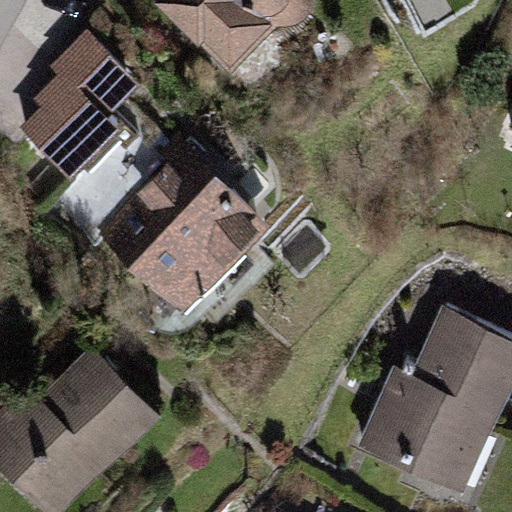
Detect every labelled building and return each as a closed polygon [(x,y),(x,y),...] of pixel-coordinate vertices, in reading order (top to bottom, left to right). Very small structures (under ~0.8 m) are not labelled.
[(157,0),(243,88),(320,28),(335,0),(157,0)] [(32,72),(83,122),(135,68),(83,19),(32,72)] [(86,215),(184,305),(271,211),(173,121),(86,215)] [(462,511),(511,426),(511,343),(424,293),(338,441),(460,511),(462,511)] [(48,511),(160,403),(87,328),(0,412),(0,465),(45,511),(48,511)]
